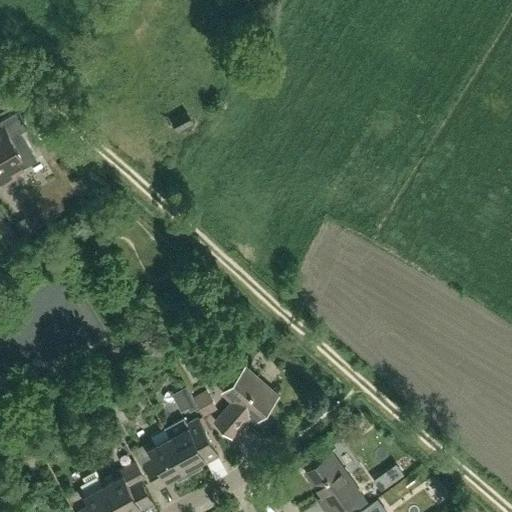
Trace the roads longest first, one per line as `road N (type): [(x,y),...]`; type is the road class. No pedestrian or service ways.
road 1 (track): [(510,511),(0,63)]
road 2 (residential): [(178,511),(247,476),(272,485),(291,511)]
